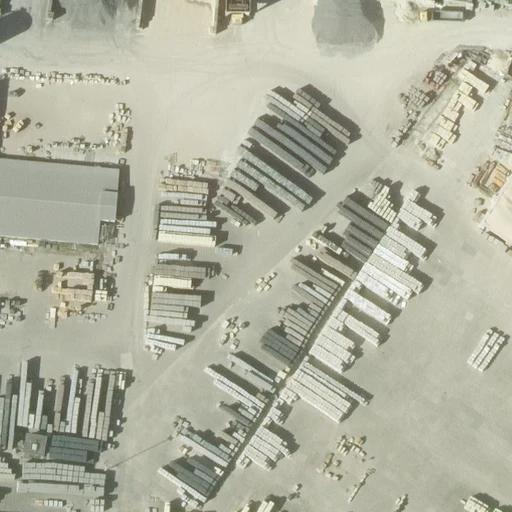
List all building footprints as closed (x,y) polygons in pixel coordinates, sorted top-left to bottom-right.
[(414,142),(408,151),(450,181),(466,158),(457,152),(462,145),(451,137),(457,128),(447,121),(445,125),(423,109),(420,114),(424,116),(408,137),(414,142)] [(0,239),(97,248),(99,224),(111,224),(116,172),(0,162),(0,239)] [(346,221),(363,199),(349,189),(333,210),(346,221)] [(0,406),(9,407),(10,363),(0,362),(0,406)] [(37,434),(55,436),(61,398),(43,396),(37,434)] [(21,456),(42,460),(45,440),(25,437),(21,456)]
